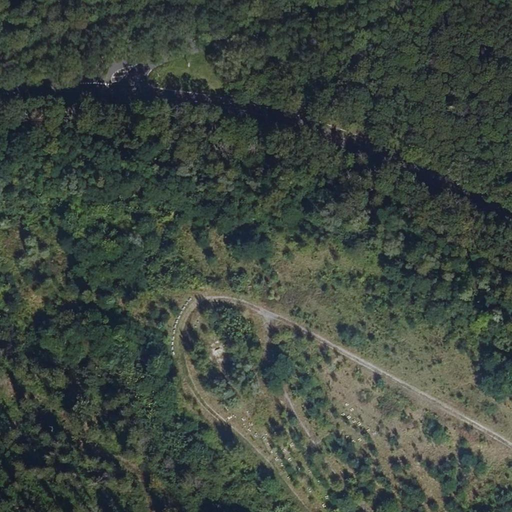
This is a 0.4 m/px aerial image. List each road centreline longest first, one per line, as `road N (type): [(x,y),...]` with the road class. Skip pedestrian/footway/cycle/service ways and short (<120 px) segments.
road 1 (track): [(95,310),(223,296),(511,447)]
road 2 (secondary): [(511,219),(299,126),(244,109),(109,90)]
road 3 (tertiary): [(345,0),(136,63),(117,71),(109,90)]
road 4 (track): [(364,511),(268,362),(262,316)]
